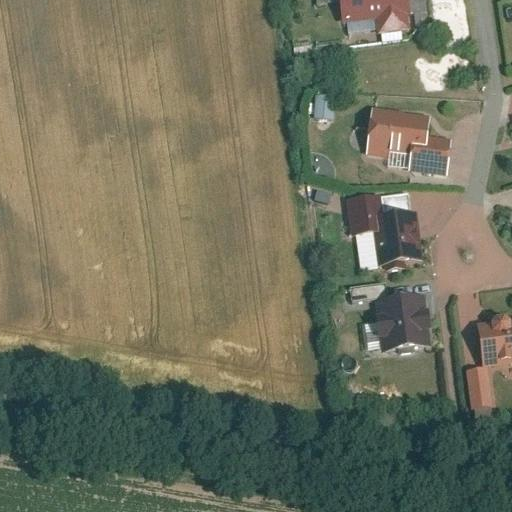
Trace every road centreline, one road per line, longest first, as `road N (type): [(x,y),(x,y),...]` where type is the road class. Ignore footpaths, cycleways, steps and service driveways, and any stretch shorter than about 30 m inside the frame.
road 1 (unclassified): [(511,487),(0,401)]
road 2 (residential): [(481,0),(500,95),(467,206),(470,255),(511,270)]
